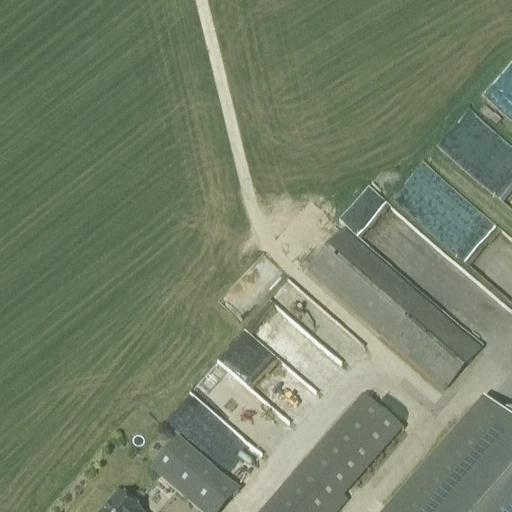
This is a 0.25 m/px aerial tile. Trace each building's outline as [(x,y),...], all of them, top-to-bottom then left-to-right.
[(511,71),(490,98),(511,116),(511,71)] [(443,151),(511,202),(511,154),(466,120),(443,151)] [(423,208),(417,215),(452,247),(482,213),(428,164),(404,190),(423,208)] [(443,394),(481,351),(343,231),(305,274),(443,394)] [(336,511),(405,434),(363,397),(261,511),(336,511)] [(511,511),(511,429),(483,405),(390,511),(511,511)] [(194,511),(222,511),(239,493),(176,439),(148,472),(194,511)] [(132,511),(118,499),(106,511),(132,511)]
